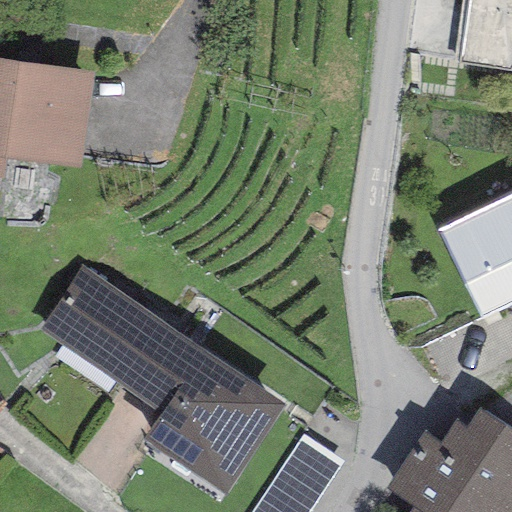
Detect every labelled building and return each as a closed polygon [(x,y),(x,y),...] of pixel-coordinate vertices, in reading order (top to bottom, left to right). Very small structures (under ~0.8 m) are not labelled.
[(511,0),(467,0),(458,65),(508,75),(511,68),(511,0)] [(96,81),(0,63),(0,179),(3,162),(79,175),(96,81)] [(511,179),(438,214),(482,306),(511,292),(511,179)] [(35,336),(152,416),(196,353),(79,273),(35,336)] [(285,415),(196,353),(152,416),(160,422),(143,448),(223,503),(285,415)] [(511,511),(511,414),(477,391),(464,410),(455,404),(439,428),(423,417),(386,472),(415,492),(401,511),(511,511)]
